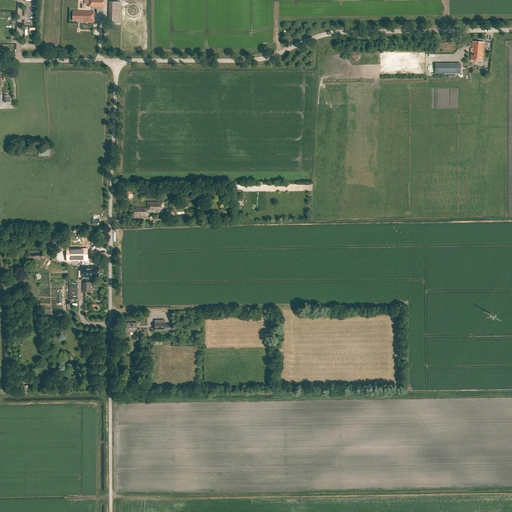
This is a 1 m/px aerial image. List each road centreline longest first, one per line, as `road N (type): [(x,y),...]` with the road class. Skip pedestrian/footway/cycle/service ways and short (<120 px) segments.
road 1 (unclassified): [(110,511),(116,60)]
road 2 (tertiary): [(511,30),(327,33),(251,61),(116,60)]
